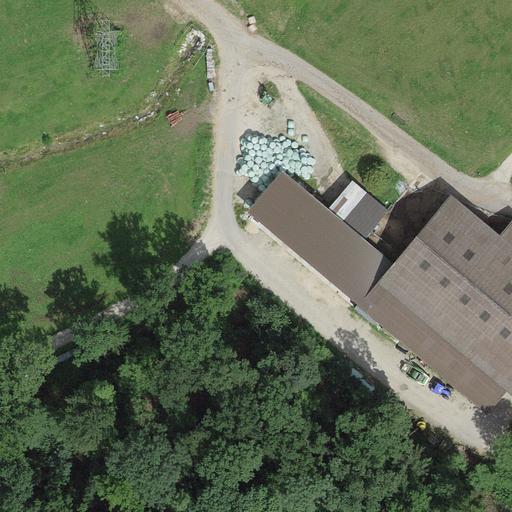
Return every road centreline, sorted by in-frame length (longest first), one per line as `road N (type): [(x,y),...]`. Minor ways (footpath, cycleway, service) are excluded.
road 1 (unknown): [(244,36),(208,243),(322,338),(465,393)]
road 2 (track): [(511,162),(479,197),(186,0)]
